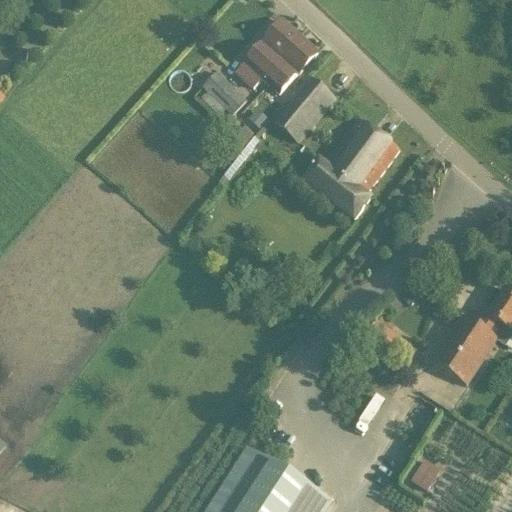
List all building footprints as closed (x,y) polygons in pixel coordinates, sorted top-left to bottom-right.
[(262,48),(296,78),(297,79),(317,55),(282,24),(262,48)] [(296,78),(262,48),(245,67),(279,97),(296,78)] [(212,80),(203,89),(209,95),(202,102),(219,119),(225,113),(231,120),(247,104),(217,76),(212,80)] [(337,102),(307,78),(269,124),(298,148),(337,102)] [(0,107),(10,98),(0,87),(0,107)] [(260,131),(267,122),(257,114),(250,122),(260,131)] [(370,201),(365,197),(398,154),(357,123),(326,166),(318,161),(314,166),(315,167),(307,178),(306,178),(302,184),(353,224),(370,201)] [(231,141),(243,150),(253,136),(241,127),(231,141)] [(511,336),(511,330),(511,295),(505,291),(490,314),(485,311),(475,326),(462,317),(430,366),(467,389),(497,344),(504,349),(511,336)] [(377,324),(370,334),(362,344),(393,368),(409,348),(377,324)] [(327,511),(331,506),(246,452),(206,511),(327,511)] [(424,464),(411,484),(427,494),(440,475),(424,464)]
